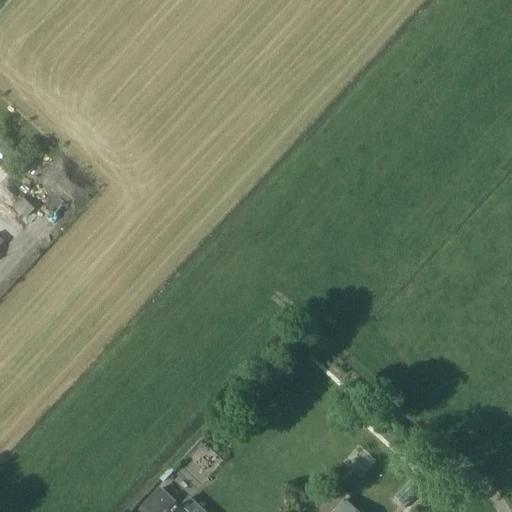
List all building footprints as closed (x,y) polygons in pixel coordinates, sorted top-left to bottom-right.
[(23,199),(15,207),(26,218),(34,209),(23,199)] [(361,385),(348,398),(361,410),(373,396),(361,385)] [(336,473),(354,489),(385,454),(367,438),(336,473)] [(170,468),(160,480),(163,483),(174,471),(170,468)] [(412,479),(394,498),(402,505),(419,485),(412,479)] [(204,511),(190,498),(179,509),(159,490),(141,508),(144,511),(204,511)] [(358,511),(345,500),(334,511),(358,511)]
